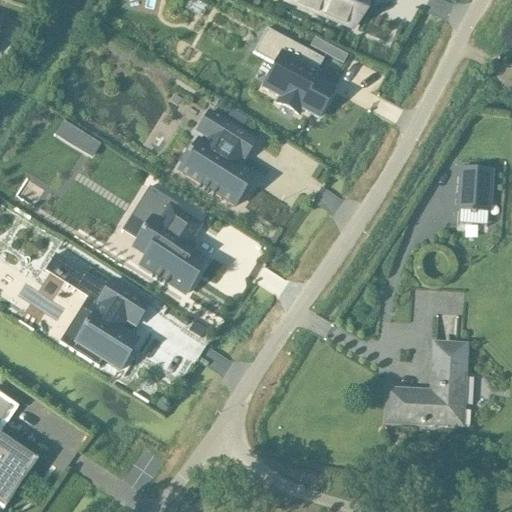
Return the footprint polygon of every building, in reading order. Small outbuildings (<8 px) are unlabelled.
[(294,0),(292,6),(313,14),(313,16),(329,23),(330,21),(351,29),(362,0),(294,0)] [(265,31),(251,55),(274,68),(262,90),(279,100),(276,105),(297,117),(300,111),(316,120),(331,93),(312,82),(315,77),(316,77),(317,76),(315,75),(322,61),(265,31)] [(313,40),(308,49),(341,66),(346,57),(313,40)] [(185,160),(177,174),(199,187),(198,189),(199,189),(200,188),(204,190),(203,192),(204,193),(205,191),(207,192),(206,194),(207,195),(208,193),(212,196),(211,197),(212,198),(213,196),(233,208),(252,177),(236,167),(240,161),(242,162),(254,143),(223,123),(207,149),(196,143),(188,156),(186,155),(183,159),(185,160)] [(458,170),(455,211),(470,212),(470,215),(473,216),(473,212),(487,213),(490,173),(458,170)] [(188,300),(207,270),(193,261),(194,258),(191,256),(196,249),(193,247),(203,231),(173,212),(163,228),(156,223),(147,237),(145,240),(137,254),(150,262),(144,272),(188,300)] [(75,270),(68,280),(77,285),(75,289),(72,287),(72,289),(99,306),(70,351),(68,350),(68,351),(97,370),(101,363),(117,373),(128,357),(136,344),(132,341),(117,332),(124,321),(133,327),(146,307),(110,284),(106,290),(75,270)] [(469,414),(460,413),(465,347),(439,346),(436,389),(431,388),(431,397),(387,394),(385,425),(468,430),(469,414)] [(0,510),(2,511),(18,488),(14,486),(19,479),(22,481),(35,463),(0,439),(0,425),(12,409),(15,411),(16,410),(0,398),(0,510)]
